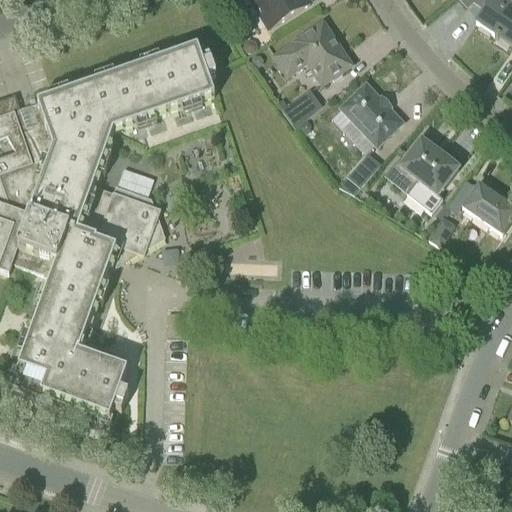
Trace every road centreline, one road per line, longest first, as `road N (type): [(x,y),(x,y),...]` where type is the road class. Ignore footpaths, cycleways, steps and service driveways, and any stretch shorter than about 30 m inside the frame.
road 1 (residential): [(428,511),(511,299)]
road 2 (residential): [(511,131),(468,101),(408,38),(385,0)]
road 3 (residential): [(150,511),(0,458)]
